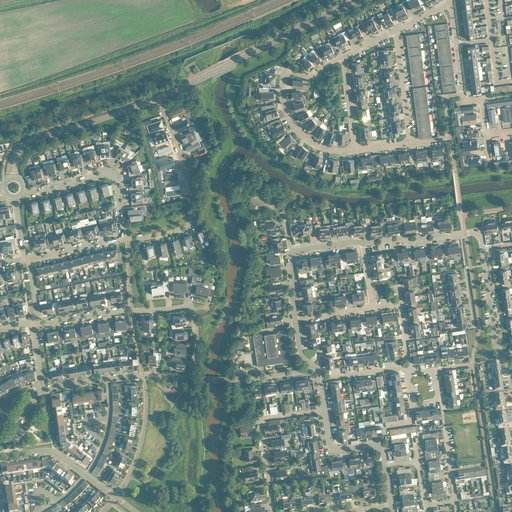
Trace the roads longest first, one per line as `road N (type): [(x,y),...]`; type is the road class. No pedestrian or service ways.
road 1 (residential): [(107,378),(191,377),(190,306),(34,323)]
road 2 (tertiary): [(156,99),(358,0)]
road 3 (residential): [(342,57),(310,76),(285,75),(284,104),(306,138),(354,151)]
road 4 (tertiary): [(11,178),(25,144),(156,99)]
road 5 (residential): [(121,238),(111,176),(22,192)]
road 6 (residential): [(323,410),(260,423),(271,511)]
